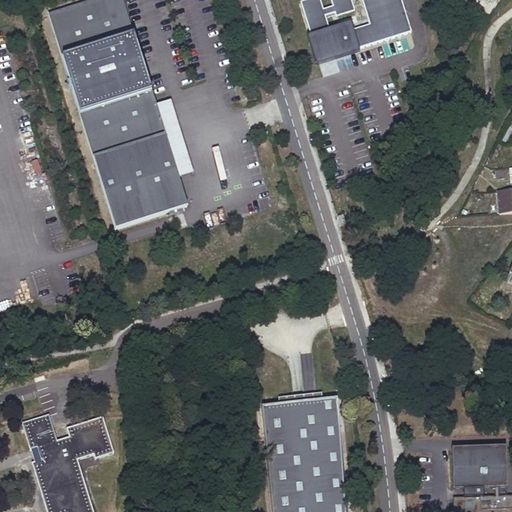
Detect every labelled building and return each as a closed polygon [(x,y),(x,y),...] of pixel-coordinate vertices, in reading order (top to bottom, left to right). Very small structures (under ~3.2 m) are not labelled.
[(50,24),(114,231),(189,208),(125,0),(50,24)] [(319,0),(307,0),(300,2),(310,34),(306,35),(314,65),(357,52),(356,48),(410,32),(401,2),(400,0),(329,0),(332,7),(323,10),(319,0)] [(496,174),(497,181),(506,181),(506,173),(496,174)] [(511,191),(498,192),(499,214),(511,213),(511,191)] [(340,221),(343,230),(348,229),(346,220),(340,221)] [(338,511),(329,401),(257,407),(266,511),(338,511)] [(49,416),(23,424),(32,451),(38,448),(42,462),(33,464),(48,511),(93,511),(77,461),(94,456),(95,460),(112,454),(101,418),(67,429),(70,438),(57,442),(49,416)] [(511,511),(511,498),(482,499),(481,491),(505,490),(504,449),(451,450),(452,492),(462,491),(462,500),(453,500),(452,511),(511,511)]
